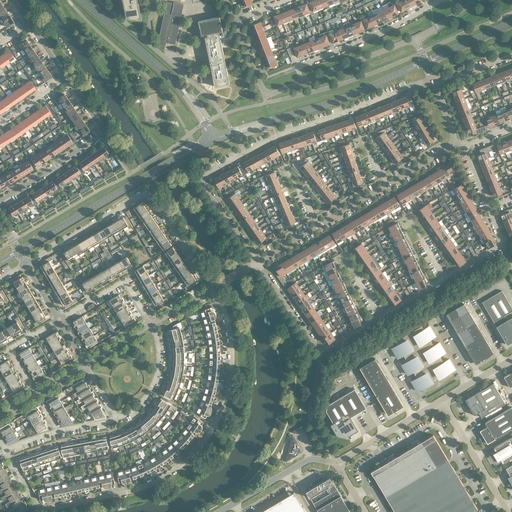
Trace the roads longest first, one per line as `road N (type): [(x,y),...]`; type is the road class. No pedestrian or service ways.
road 1 (residential): [(212,287),(230,330),(229,387),(210,433),(169,474),(143,488),(44,510),(4,449)]
road 2 (residential): [(256,261),(204,187),(206,174),(273,137),(433,81)]
road 3 (residential): [(25,263),(147,194),(212,287)]
road 4 (residential): [(321,350),(501,244),(490,207)]
road 5 (residential): [(256,261),(453,142)]
road 6 (residential): [(0,200),(102,135),(64,76)]
road 7 (residential): [(442,0),(301,66),(302,83)]
road 8 (unknown): [(0,263),(147,174)]
road 9 (unclassified): [(337,463),(307,460),(220,511)]
road 10 (unclassified): [(443,402),(506,511)]
road 11 (residential): [(58,319),(123,283),(150,325)]
road 12 (unclassified): [(443,402),(337,463)]
road 13 (unclassified): [(302,83),(415,39)]
